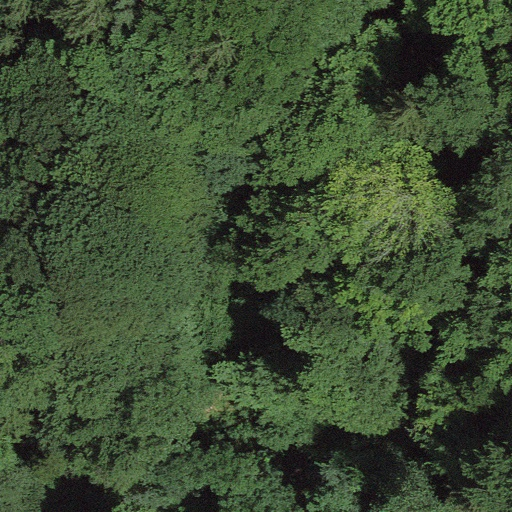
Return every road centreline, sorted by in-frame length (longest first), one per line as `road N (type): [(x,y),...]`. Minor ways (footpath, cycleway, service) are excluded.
road 1 (track): [(0,5),(190,97),(222,93),(314,28)]
road 2 (track): [(297,0),(354,69),(394,52),(446,0)]
